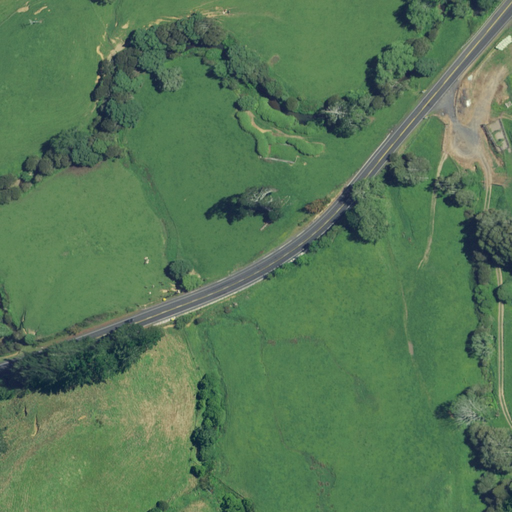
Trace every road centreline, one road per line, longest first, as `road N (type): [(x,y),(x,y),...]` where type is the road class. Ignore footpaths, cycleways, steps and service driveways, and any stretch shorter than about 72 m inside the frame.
road 1 (primary): [(0,369),(208,293),(294,247),(360,182),(511,1)]
road 2 (track): [(445,85),(443,133),(399,320),(444,454),(452,511)]
road 3 (track): [(174,6),(133,17),(39,113),(0,112)]
